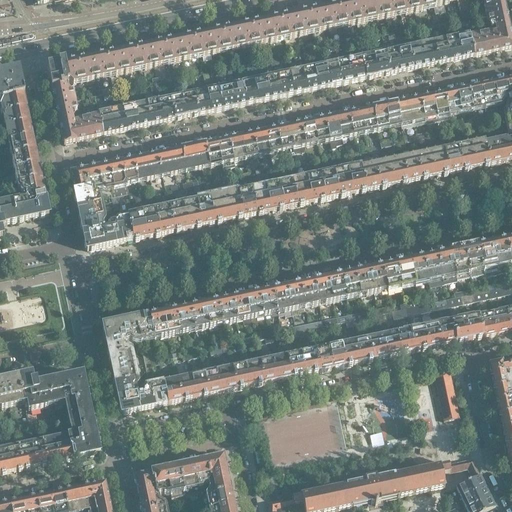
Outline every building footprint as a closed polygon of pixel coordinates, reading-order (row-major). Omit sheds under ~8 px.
[(385,20),(381,0),(365,0),(363,1),(366,14),(369,13),(370,21),(376,20),(376,22),(385,20)] [(395,7),(393,0),(381,0),(385,20),(394,18),(394,16),(399,15),(398,7),(395,7)] [(414,14),(411,0),(393,0),(395,7),(398,7),(399,15),(405,14),(405,16),(414,14)] [(424,1),(423,0),(411,0),(414,14),(423,12),(423,10),(428,9),(427,1),(424,1)] [(445,14),(443,8),(441,0),(423,0),(424,1),(427,1),(428,9),(434,8),(434,9),(431,10),(433,17),(445,14)] [(505,11),(502,0),(485,0),(486,2),(485,5),(486,9),(484,12),(485,16),(505,11)] [(366,14),(363,1),(351,3),(352,6),(356,26),(365,24),(365,22),(370,21),(369,13),(366,14)] [(356,26),(352,6),(351,3),(334,7),(337,20),(340,19),(341,27),(347,26),(347,28),(356,26)] [(337,20),(334,7),(322,9),(323,12),(327,32),(337,30),(336,28),(341,27),(340,19),(337,20)] [(327,32),(323,12),(322,9),(305,13),(308,26),(311,25),(312,34),(318,32),(318,34),(327,32)] [(508,28),(506,16),(505,11),(485,16),(486,20),(488,21),(489,26),(492,27),(492,29),(495,31),(508,28)] [(308,26),(305,13),(294,15),(294,18),(298,38),(308,36),(307,35),(312,34),(311,25),(308,26)] [(298,38),(294,18),(294,15),(276,19),(279,32),(282,32),(284,40),(289,39),(289,40),(298,38)] [(279,32),(276,19),(265,22),(265,24),(269,45),(279,43),(278,41),(284,40),(282,32),(279,32)] [(269,45),(265,24),(265,22),(247,25),(250,38),(253,38),(255,46),(260,45),(260,46),(269,45)] [(250,38),(247,25),(236,28),(236,30),(241,51),(250,49),(249,47),(255,46),(253,38),(250,38)] [(241,51),(236,30),(236,28),(218,31),(221,45),(224,44),(226,52),(231,51),(231,53),(241,51)] [(511,50),(511,45),(508,28),(495,31),(496,35),(500,54),(511,50)] [(221,45),(218,31),(207,34),(207,36),(212,57),(221,55),(220,53),(226,52),(224,44),(221,45)] [(212,57),(207,36),(207,34),(189,38),(192,51),(195,50),(197,58),(202,57),(202,59),(212,57)] [(496,35),(492,36),(489,34),(482,36),(487,56),(500,54),(496,35)] [(473,59),(469,40),(470,40),(469,36),(464,37),(465,39),(457,41),(461,62),(473,59)] [(487,56),(482,36),(474,37),(474,39),(470,40),(469,40),(473,59),(487,56)] [(192,51),(189,38),(178,40),(178,43),(183,63),(192,61),(191,59),(197,58),(195,50),(192,51)] [(183,63),(178,43),(178,40),(160,44),(163,57),(166,56),(168,64),(173,63),(173,65),(183,63)] [(461,62),(457,41),(449,42),(449,40),(445,41),(449,64),(461,62)] [(449,64),(445,41),(440,42),(441,44),(433,46),(437,67),(449,64)] [(163,57),(160,44),(149,46),(149,49),(154,69),(163,67),(162,65),(168,64),(166,56),(163,57)] [(437,67),(433,46),(425,47),(425,45),(421,46),(426,69),(437,67)] [(154,69),(149,49),(149,46),(132,50),(134,63),(137,62),(139,71),(144,69),(144,71),(154,69)] [(426,69),(421,46),(416,47),(417,49),(409,51),(414,72),(426,69)] [(134,63),(132,50),(120,52),(120,55),(125,75),(134,73),(134,72),(139,71),(137,62),(134,63)] [(402,74),(397,51),(392,52),(393,54),(385,56),(390,77),(402,74)] [(414,72),(409,51),(401,53),(401,51),(397,51),(402,74),(414,72)] [(125,75),(120,55),(120,52),(103,56),(105,69),(108,69),(110,77),(115,76),(116,77),(125,75)] [(105,69),(103,56),(91,59),(91,61),(96,82),(105,80),(105,78),(110,77),(108,69),(105,69)] [(390,77),(385,56),(373,58),(378,79),(390,77)] [(378,79),(373,58),(361,61),(366,82),(378,79)] [(96,82),(91,61),(91,59),(74,62),(76,75),(79,75),(81,83),(86,82),(87,83),(96,82)] [(366,82),(361,61),(349,63),(354,85),(366,82)] [(76,75),(74,62),(62,65),(62,67),(66,85),(70,84),(73,86),(76,85),(75,84),(81,83),(79,75),(76,75)] [(354,85),(349,63),(337,66),(342,87),(354,85)] [(66,85),(62,67),(62,65),(47,68),(52,90),(67,87),(66,85)] [(342,87),(337,66),(325,68),(330,90),(342,87)] [(330,90),(325,68),(314,71),(318,92),(330,90)] [(318,92),(314,71),(302,73),(306,95),(318,92)] [(306,95),(302,73),(290,76),(294,97),(306,95)] [(26,111),(22,91),(21,91),(18,77),(19,77),(18,74),(3,77),(8,100),(1,102),(3,108),(0,108),(2,117),(4,116),(26,111)] [(294,97),(290,76),(278,78),(282,100),(294,97)] [(8,100),(3,77),(0,77),(0,101),(0,102),(1,102),(8,100)] [(282,100),(278,78),(266,81),(270,102),(282,100)] [(270,102),(266,81),(254,83),(258,105),(270,102)] [(258,105),(254,83),(242,86),(247,107),(258,105)] [(508,101),(505,83),(492,86),(496,106),(503,104),(504,103),(504,102),(508,101)] [(247,107),(242,86),(230,89),(235,110),(247,107)] [(496,106),(492,86),(480,88),(484,108),(496,106)] [(72,97),(71,93),(68,91),(67,87),(52,90),(56,107),(75,103),(74,99),(72,97)] [(484,108),(480,88),(468,91),(472,111),(484,108)] [(235,110),(230,89),(218,92),(223,112),(235,110)] [(472,111),(468,91),(456,93),(460,114),(472,111)] [(223,112),(218,92),(206,94),(211,115),(223,112)] [(460,114),(456,93),(444,96),(448,116),(460,114)] [(211,115),(206,94),(194,97),(199,117),(211,115)] [(448,116),(444,96),(432,98),(437,119),(448,116)] [(199,117),(194,97),(182,99),(187,120),(199,117)] [(437,119),(432,98),(420,101),(425,122),(437,119)] [(187,120),(182,99),(171,102),(175,123),(187,120)] [(425,122),(420,101),(408,104),(413,124),(425,122)] [(175,123),(171,102),(159,104),(163,125),(175,123)] [(75,114),(74,110),(76,107),(75,103),(56,107),(59,124),(73,121),(74,118),(74,116),(75,114)] [(163,125),(159,104),(147,107),(151,128),(163,125)] [(413,124),(408,104),(396,106),(401,127),(413,124)] [(401,127),(396,106),(385,109),(389,129),(401,127)] [(151,128),(147,107),(135,109),(139,130),(151,128)] [(139,130),(135,109),(123,112),(127,133),(139,130)] [(389,129),(385,109),(373,111),(377,134),(382,133),(382,131),(389,129)] [(29,125),(28,120),(26,111),(4,116),(6,122),(3,122),(5,131),(7,130),(29,125)] [(377,134),(373,111),(361,114),(365,134),(372,133),(373,135),(377,134)] [(127,133),(123,112),(111,114),(115,135),(127,133)] [(115,135),(111,114),(99,117),(99,119),(100,119),(103,138),(115,135)] [(365,134),(361,114),(349,116),(354,139),(359,138),(358,136),(365,134)] [(354,139),(349,116),(337,119),(341,139),(348,138),(349,140),(354,139)] [(100,119),(99,119),(95,120),(94,118),(86,120),(90,141),(103,138),(100,119)] [(341,139),(337,119),(325,121),(330,144),(335,143),(334,141),(341,139)] [(90,141),(86,120),(79,121),(77,124),(73,125),(77,143),(90,141)] [(77,143),(73,125),(73,121),(59,124),(64,146),(77,143)] [(330,144),(325,121),(313,124),(317,145),(324,143),(325,145),(330,144)] [(317,145),(313,124),(301,126),(306,149),(311,148),(310,146),(317,145)] [(32,139),(29,125),(7,130),(9,136),(6,136),(8,144),(10,144),(10,143),(32,139)] [(306,149),(301,126),(289,129),(293,150),(300,148),(301,150),(306,149)] [(293,150),(289,129),(277,131),(282,154),(287,153),(286,151),(293,150)] [(282,154),(277,131),(265,134),(270,155),(277,153),(277,155),(282,154)] [(270,155),(265,134),(253,137),(258,159),(263,158),(262,156),(270,155)] [(258,159),(253,137),(241,139),(246,160),(253,158),(253,160),(258,159)] [(35,152),(32,139),(10,143),(10,144),(11,149),(9,149),(11,158),(13,157),(35,152)] [(246,160),(241,139),(229,142),(234,164),(239,163),(239,161),(246,160)] [(511,163),(511,144),(508,145),(507,142),(505,141),(499,142),(504,165),(511,163)] [(234,164),(229,142),(217,144),(222,165),(229,163),(229,165),(234,164)] [(504,165),(499,142),(490,144),(491,146),(485,147),(489,168),(504,165)] [(222,165),(217,144),(205,147),(210,167),(210,168),(210,169),(215,168),(215,166),(222,165)] [(489,168),(485,147),(485,145),(479,147),(478,144),(470,146),(476,171),(489,168)] [(476,171),(470,146),(462,148),(463,150),(457,151),(462,174),(476,171)] [(210,167),(205,147),(193,149),(198,172),(202,171),(202,169),(210,168),(210,167)] [(198,172),(193,149),(181,152),(186,173),(194,171),(194,173),(198,172)] [(462,174),(457,151),(457,149),(449,151),(450,153),(443,154),(448,177),(462,174)] [(38,167),(35,152),(13,157),(15,163),(12,164),(14,172),(16,171),(38,167)] [(186,173),(181,152),(169,154),(174,177),(178,176),(178,174),(186,173)] [(448,177),(443,154),(438,155),(437,153),(429,155),(435,180),(448,177)] [(174,177),(169,154),(158,157),(162,178),(170,176),(170,178),(174,177)] [(435,180),(429,155),(421,157),(422,159),(416,160),(421,183),(435,180)] [(162,178),(158,157),(146,159),(150,182),(155,181),(154,179),(162,178)] [(421,183),(416,160),(416,158),(408,159),(408,162),(402,163),(407,186),(421,183)] [(150,182),(146,159),(134,162),(138,183),(146,181),(146,183),(150,182)] [(138,183),(134,162),(122,165),(126,187),(131,186),(130,184),(138,183)] [(407,186),(402,163),(397,164),(396,162),(388,164),(394,189),(407,186)] [(394,189),(388,164),(380,165),(381,167),(375,169),(380,191),(394,189)] [(128,195),(126,187),(122,165),(110,167),(115,190),(123,196),(125,205),(130,204),(128,195)] [(41,181),(38,167),(16,171),(17,177),(15,178),(17,186),(19,186),(19,185),(41,181)] [(115,190),(110,167),(98,170),(102,190),(102,191),(103,192),(114,196),(117,196),(119,206),(125,205),(123,196),(115,190)] [(380,191),(375,169),(375,167),(367,168),(367,170),(361,172),(366,194),(380,191)] [(366,194),(361,172),(361,169),(355,171),(354,169),(347,171),(352,197),(366,194)] [(102,190),(98,170),(71,175),(75,195),(90,191),(91,195),(96,194),(98,196),(111,199),(114,198),(115,202),(116,207),(119,206),(117,196),(114,196),(103,192),(102,191),(102,190)] [(352,197),(347,171),(339,172),(340,174),(333,175),(339,200),(352,197)] [(339,200),(333,175),(320,178),(325,203),(339,200)] [(325,203),(320,178),(314,180),(313,178),(306,179),(311,206),(325,203)] [(311,206),(306,179),(298,181),(299,183),(292,184),(298,209),(311,206)] [(44,198),(41,181),(19,185),(19,186),(20,191),(22,192),(22,191),(23,197),(25,198),(32,197),(32,199),(35,198),(35,200),(44,198)] [(298,209),(292,184),(279,187),(284,212),(298,209)] [(284,212),(279,187),(272,188),(272,187),(265,188),(270,215),(284,212)] [(270,215),(265,188),(257,190),(258,191),(251,193),(257,218),(270,215)] [(100,207),(98,196),(96,194),(91,195),(90,191),(75,195),(74,195),(78,211),(100,207)] [(142,201),(140,193),(128,195),(130,204),(131,203),(133,203),(139,202),(142,201)] [(257,218),(251,193),(238,196),(243,221),(257,218)] [(243,221),(238,196),(231,197),(231,195),(224,197),(229,223),(243,221)] [(49,218),(44,198),(35,200),(35,198),(32,199),(32,197),(25,198),(26,202),(29,201),(30,205),(31,205),(32,209),(29,210),(32,222),(49,218)] [(229,223),(224,197),(216,198),(216,200),(210,202),(216,226),(229,223)] [(32,222),(29,210),(32,209),(31,205),(30,205),(29,201),(26,202),(13,205),(17,225),(32,222)] [(216,226),(210,202),(197,204),(202,229),(216,226)] [(202,229),(197,204),(190,206),(190,204),(182,206),(188,232),(202,229)] [(17,225),(13,205),(0,207),(0,238),(2,238),(1,231),(4,230),(3,228),(17,225)] [(188,232),(182,206),(175,207),(175,209),(169,210),(174,235),(188,232)] [(103,220),(100,207),(78,211),(81,225),(103,220)] [(174,235),(169,210),(155,213),(161,238),(174,235)] [(161,238),(155,213),(149,215),(149,213),(141,214),(147,241),(161,238)] [(147,241),(141,214),(134,216),(134,218),(128,219),(129,222),(133,244),(147,241)] [(106,250),(102,231),(104,231),(103,227),(104,224),(103,220),(81,225),(87,254),(89,253),(106,250)] [(133,244),(129,222),(116,225),(115,226),(120,247),(133,244)] [(120,247),(115,226),(109,228),(108,228),(108,230),(104,231),(102,231),(106,250),(120,247)] [(510,266),(510,263),(505,243),(492,246),(496,269),(510,266)] [(496,269),(492,246),(478,249),(483,272),(496,269)] [(483,272),(478,249),(464,252),(469,275),(483,272)] [(469,275),(464,252),(451,255),(455,278),(469,275)] [(455,278),(451,255),(437,258),(442,280),(455,278)] [(442,280),(437,258),(423,261),(428,283),(442,280)] [(428,283),(423,261),(410,264),(414,286),(428,283)] [(414,286),(410,264),(396,267),(401,289),(414,286)] [(401,289),(396,267),(382,270),(387,291),(387,292),(401,289)] [(387,291),(382,270),(368,273),(373,296),(381,294),(381,293),(387,291)] [(373,296),(368,273),(355,275),(359,297),(365,296),(366,298),(373,296)] [(359,297),(355,275),(341,278),(346,300),(346,302),(354,300),(353,299),(359,297)] [(346,300),(341,278),(327,281),(332,305),(340,303),(340,301),(346,300)] [(332,305),(327,281),(314,284),(318,306),(324,305),(325,306),(332,305)] [(318,306),(314,284),(300,287),(305,309),(311,308),(311,309),(319,308),(318,306)] [(305,309),(300,287),(286,290),(291,313),(299,312),(299,310),(305,309)] [(511,287),(511,288),(501,290),(503,298),(511,295),(511,287)] [(291,313),(286,290),(273,293),(277,314),(277,315),(283,313),(284,315),(291,313)] [(503,298),(501,290),(491,292),(487,293),(489,300),(503,298)] [(277,314),(273,293),(259,296),(263,316),(264,318),(271,317),(271,315),(277,314)] [(489,300),(487,293),(483,294),(474,296),(475,303),(489,300)] [(263,316),(259,296),(245,299),(250,321),(258,320),(257,318),(263,316)] [(475,303),(474,296),(464,298),(460,299),(462,306),(475,303)] [(250,321),(245,299),(231,302),(236,322),(242,321),(242,323),(250,321)] [(460,299),(456,300),(446,302),(448,309),(462,306),(460,299)] [(236,324),(236,322),(231,302),(218,305),(222,325),(228,324),(229,326),(236,324)] [(448,309),(446,302),(437,304),(433,305),(434,312),(448,309)] [(222,325),(218,305),(204,308),(209,330),(217,328),(216,326),(222,325)] [(433,305),(429,306),(419,308),(420,315),(434,312),(433,305)] [(209,330),(204,308),(190,310),(195,331),(201,330),(201,332),(209,330)] [(392,314),(390,308),(377,311),(378,317),(392,314)] [(420,315),(419,308),(409,310),(405,311),(407,318),(420,315)] [(195,331),(190,310),(177,313),(181,334),(181,336),(189,334),(189,332),(195,331)] [(378,317),(377,311),(363,314),(364,319),(378,317)] [(407,318),(405,311),(401,312),(392,314),(393,321),(407,318)] [(510,334),(506,312),(498,314),(498,316),(492,317),(497,337),(510,334)] [(181,334),(177,313),(163,316),(168,339),(176,337),(175,335),(181,334)] [(364,319),(363,314),(349,317),(350,322),(364,319)] [(168,339),(163,316),(149,319),(154,340),(160,339),(160,340),(168,339)] [(497,337),(492,317),(486,318),(486,316),(478,318),(479,320),(483,340),(497,337)] [(350,322),(349,317),(336,320),(337,325),(350,322)] [(154,341),(154,340),(149,319),(136,322),(140,344),(154,341)] [(483,340),(479,320),(473,321),(472,319),(465,321),(469,343),(483,340)] [(337,325),(336,320),(322,323),(323,328),(337,325)] [(469,343),(465,321),(457,323),(457,324),(451,326),(456,346),(469,343)] [(140,344),(136,322),(122,325),(125,341),(126,343),(129,343),(131,344),(134,343),(136,345),(140,344)] [(323,328),(322,323),(308,326),(309,331),(323,328)] [(125,341),(122,325),(103,329),(106,345),(125,341)] [(456,346),(451,326),(445,327),(445,325),(437,327),(442,349),(456,346)] [(309,331),(308,326),(295,329),(296,334),(307,332),(309,331)] [(442,349),(437,327),(430,328),(430,330),(424,331),(428,352),(442,349)] [(296,334),(295,329),(281,332),(281,333),(282,337),(296,334)] [(428,352),(424,331),(418,333),(418,331),(410,333),(415,355),(428,352)] [(308,338),(307,332),(296,334),(297,340),(308,338)] [(415,355),(410,333),(402,334),(403,336),(397,337),(401,358),(415,355)] [(401,358),(397,337),(396,336),(382,338),(387,361),(401,358)] [(387,361),(382,338),(369,341),(373,364),(387,361)] [(130,355),(129,350),(126,348),(125,343),(126,343),(125,341),(106,345),(109,359),(130,355)] [(373,364),(369,341),(355,344),(360,366),(373,364)] [(360,366),(355,344),(341,347),(346,369),(360,366)] [(346,369),(341,347),(328,350),(332,372),(346,369)] [(332,372),(328,350),(314,353),(319,375),(332,372)] [(319,375),(314,353),(300,356),(305,378),(319,375)] [(133,369),(130,355),(109,359),(112,373),(133,369)] [(305,378),(300,356),(287,359),(287,361),(291,381),(305,378)] [(291,381),(287,361),(281,362),(281,360),(273,362),(278,384),(291,381)] [(278,384),(273,362),(265,364),(266,365),(260,367),(264,387),(278,384)] [(511,364),(498,368),(500,377),(502,378),(507,377),(507,381),(511,380),(511,381),(511,364)] [(264,387),(260,367),(254,368),(253,366),(246,368),(250,390),(264,387)] [(250,390),(246,368),(238,370),(238,371),(232,373),(237,393),(250,390)] [(507,381),(507,377),(502,378),(500,377),(498,368),(491,369),(489,371),(494,393),(511,388),(511,381),(511,380),(507,381)] [(136,382),(133,369),(112,373),(115,387),(136,382)] [(237,393),(232,373),(226,374),(226,372),(218,374),(223,396),(237,393)] [(223,396),(218,374),(210,375),(211,377),(205,378),(209,398),(223,396)] [(459,420),(450,376),(434,380),(444,424),(459,420)] [(87,399),(83,377),(49,385),(53,405),(62,403),(66,404),(66,403),(87,399)] [(53,405),(49,385),(36,387),(36,385),(33,385),(32,378),(19,381),(23,403),(28,402),(30,412),(47,409),(46,406),(53,405)] [(209,398),(205,378),(199,380),(199,378),(191,380),(195,401),(209,398)] [(195,401),(191,380),(183,381),(183,383),(177,384),(182,404),(195,401)] [(23,403),(19,381),(4,384),(9,408),(17,407),(17,405),(23,403)] [(136,395),(135,390),(137,387),(136,382),(115,387),(118,401),(137,397),(137,395),(136,395)] [(9,408),(4,384),(0,384),(0,408),(1,410),(9,408)] [(182,404),(177,384),(172,385),(171,384),(163,385),(168,407),(182,404)] [(168,407),(163,385),(150,388),(154,410),(168,407)] [(154,410),(150,388),(146,389),(144,391),(142,392),(140,394),(137,395),(137,397),(141,413),(154,410)] [(511,403),(511,388),(494,393),(497,407),(511,403)] [(141,413),(137,397),(118,401),(122,417),(141,413)] [(93,426),(88,404),(87,399),(66,403),(66,404),(72,430),(93,426)] [(511,418),(511,403),(497,407),(500,421),(511,418)] [(511,432),(511,418),(500,421),(502,434),(511,432)] [(96,442),(93,426),(72,430),(73,435),(71,438),(68,439),(69,448),(96,442)] [(511,446),(511,432),(502,434),(505,447),(511,446)] [(72,461),(69,448),(68,439),(43,444),(48,466),(72,461)] [(99,456),(96,442),(69,448),(72,461),(99,456)] [(48,466),(43,444),(31,447),(36,469),(48,466)] [(36,469),(31,447),(19,449),(24,472),(36,469)] [(24,472),(19,449),(7,452),(12,474),(24,472)] [(12,474),(7,452),(0,453),(0,476),(0,477),(12,474)] [(227,477),(223,460),(206,463),(210,483),(209,485),(208,485),(208,486),(209,488),(214,487),(212,480),(227,477)] [(480,478),(476,469),(472,462),(466,463),(468,471),(473,482),(480,478)] [(210,483),(206,463),(193,466),(197,489),(204,488),(205,486),(208,486),(208,485),(209,485),(210,483)] [(446,490),(445,485),(443,486),(441,477),(468,471),(466,463),(448,468),(447,467),(430,470),(430,469),(428,469),(429,470),(417,473),(416,467),(395,472),(396,477),(392,478),(393,482),(379,485),(378,480),(377,480),(376,479),(372,479),(373,481),(362,483),(363,488),(349,491),(352,507),(353,507),(369,503),(369,508),(374,507),(374,509),(377,508),(377,506),(381,505),(380,501),(396,497),(397,500),(446,490)] [(197,489),(193,466),(179,469),(184,492),(197,489)] [(184,492),(179,469),(165,472),(170,495),(184,492)] [(170,495),(165,472),(151,475),(156,495),(157,496),(159,496),(162,495),(164,496),(170,495)] [(156,495),(151,475),(135,479),(141,506),(140,508),(140,511),(142,511),(141,511),(148,511),(165,509),(164,504),(160,502),(159,496),(157,496),(156,495)] [(230,488),(229,488),(227,477),(212,480),(214,487),(209,488),(209,492),(207,495),(208,499),(230,494),(230,493),(231,492),(230,488)] [(484,489),(482,486),(483,484),(480,478),(473,482),(456,490),(461,500),(463,499),(484,489)] [(105,511),(111,511),(106,485),(91,488),(96,511),(105,511)] [(96,511),(91,488),(77,491),(81,511),(85,511),(89,511),(96,511)] [(341,511),(353,510),(353,507),(352,507),(349,491),(348,488),(312,495),(312,494),(310,494),(311,496),(293,499),(293,500),(269,505),(268,511),(341,511)] [(468,509),(488,499),(487,496),(488,494),(486,490),(484,490),(484,489),(463,499),(466,505),(464,506),(466,511),(468,510),(468,509)] [(81,511),(77,491),(64,494),(67,511),(81,511)] [(67,511),(64,494),(50,497),(53,511),(67,511)] [(214,511),(233,508),(232,501),(233,499),(232,496),(230,495),(230,494),(208,499),(210,511),(214,511)] [(53,511),(50,497),(37,500),(39,511),(53,511)] [(489,511),(495,509),(495,508),(493,509),(492,506),(493,504),(491,501),(489,500),(488,499),(468,509),(468,510),(468,511),(489,511)] [(39,511),(37,500),(23,503),(25,511),(39,511)] [(25,511),(23,503),(10,505),(11,511),(25,511)]
